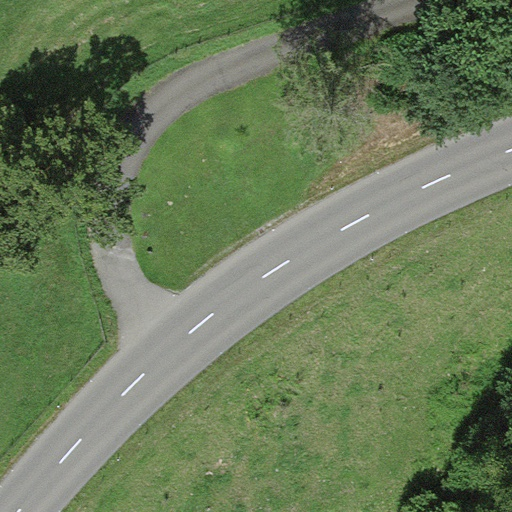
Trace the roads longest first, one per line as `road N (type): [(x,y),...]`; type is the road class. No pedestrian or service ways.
road 1 (residential): [(406,0),(214,72),(162,111),(131,149),(107,203),(113,272),(160,354)]
road 2 (tertiary): [(160,354),(328,227),(511,152)]
road 3 (tertiary): [(10,511),(160,354)]
